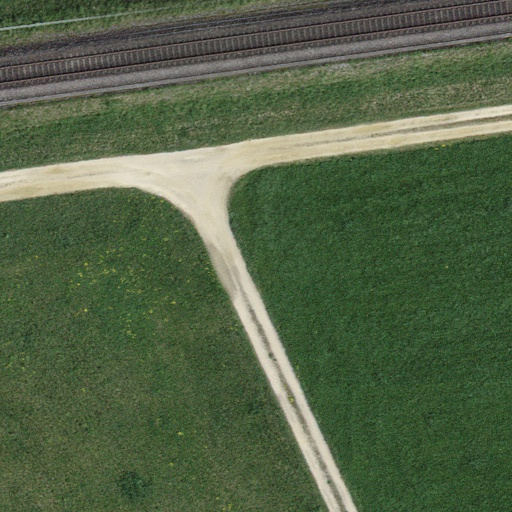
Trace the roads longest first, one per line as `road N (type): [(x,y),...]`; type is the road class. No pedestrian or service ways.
road 1 (track): [(0,185),(511,113)]
road 2 (track): [(199,160),(359,511)]
